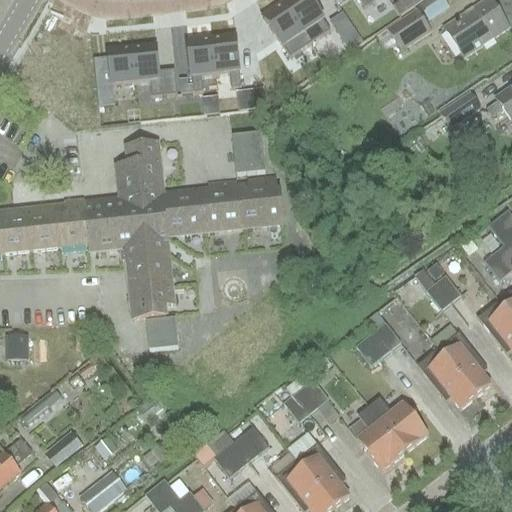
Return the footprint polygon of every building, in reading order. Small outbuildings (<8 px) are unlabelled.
[(292,0),(282,7),(310,48),(330,35),(306,0),(292,0)] [(357,0),(365,11),(381,0),(357,0)] [(453,0),(435,0),(428,6),(439,21),(458,5),(453,0)] [(464,61),(509,31),(489,0),(444,30),(464,61)] [(290,62),(310,48),(282,7),(262,20),(290,62)] [(416,13),(386,33),(401,55),(431,35),(416,13)] [(362,44),(352,30),(339,39),(349,53),(362,44)] [(212,41),(216,79),(230,78),(231,92),(241,91),(235,39),(212,41)] [(46,41),(20,76),(46,95),(72,60),(46,41)] [(202,80),(216,79),(212,41),(187,44),(193,96),(203,95),(202,80)] [(132,50),(136,88),(150,86),(152,101),(177,98),(175,74),(159,75),(156,47),(132,50)] [(112,90),(136,88),(132,50),(108,53),(110,76),(112,90)] [(110,76),(95,77),(98,109),(114,108),(112,90),(110,76)] [(181,97),(193,96),(192,88),(188,88),(188,82),(180,83),(181,97)] [(511,89),(496,101),(511,124),(511,89)] [(250,93),(253,113),(269,112),(264,92),(250,93)] [(450,131),(480,111),(470,96),(440,116),(450,131)] [(94,98),(86,99),(87,111),(95,110),(94,98)] [(231,139),(234,178),(263,175),(259,136),(231,139)] [(174,307),(167,239),(285,226),(282,190),(277,190),(276,181),(248,184),(249,189),(236,190),(236,185),(209,188),(210,192),(163,197),(157,146),(127,150),(129,167),(117,169),(121,203),(84,207),(84,204),(66,206),(66,209),(0,216),(0,258),(97,248),(97,254),(120,251),(122,263),(127,263),(133,323),(166,320),(165,308),(174,307)] [(333,197),(342,211),(358,201),(348,187),(333,197)] [(511,243),(511,218),(508,213),(489,228),(505,249),(511,243)] [(498,247),(490,236),(481,243),(489,254),(498,247)] [(499,283),(511,272),(511,243),(505,249),(485,264),(499,283)] [(434,287),(424,273),(415,280),(416,282),(425,294),(434,287)] [(436,286),(451,306),(460,298),(445,279),(436,286)] [(442,313),(451,306),(436,286),(426,293),(442,313)] [(511,294),(498,305),(511,322),(511,294)] [(511,355),(511,322),(498,305),(477,321),(506,358),(511,354),(511,355)] [(378,315),(368,323),(376,334),(379,331),(386,326),(378,315)] [(172,322),(144,325),(147,354),(175,351),(172,322)] [(371,337),(386,357),(401,345),(386,326),(379,331),(376,334),(371,337)] [(438,353),(475,401),(491,388),(482,377),(487,373),(459,336),(438,353)] [(372,368),(386,357),(371,337),(357,349),(372,368)] [(28,338),(6,338),(6,362),(28,362),(28,338)] [(460,413),(475,401),(438,353),(417,369),(446,406),(451,402),(460,413)] [(298,394),(314,415),(329,403),(314,383),(298,394)] [(298,426),(314,415),(298,394),(283,406),(298,426)] [(369,410),(405,456),(428,438),(403,406),(391,416),(380,402),(369,410)] [(381,475),(405,456),(369,410),(357,419),(369,433),(356,443),(381,475)] [(253,430),(233,445),(249,465),(268,449),(253,430)] [(249,465),(233,445),(226,436),(225,437),(223,434),(208,446),(211,449),(208,451),(215,460),(214,461),(229,480),(249,465)] [(82,449),(71,435),(44,457),(55,471),(82,449)] [(296,464),(334,511),(350,499),(341,488),(346,484),(317,448),(296,464)] [(10,463),(19,455),(14,449),(4,457),(4,456),(0,459),(0,493),(21,476),(10,463)] [(333,511),(334,511),(296,464),(276,481),(300,511),(333,511)] [(101,511),(126,493),(112,475),(80,500),(89,511),(101,511)] [(166,511),(170,509),(180,502),(164,482),(145,497),(157,511),(166,511)] [(56,511),(62,507),(46,487),(36,495),(47,507),(41,511),(56,511)] [(180,502),(188,511),(203,511),(190,494),(180,502)] [(236,511),(235,511),(269,511),(256,495),(236,511)] [(171,511),(188,511),(180,502),(170,509),(171,511)]
